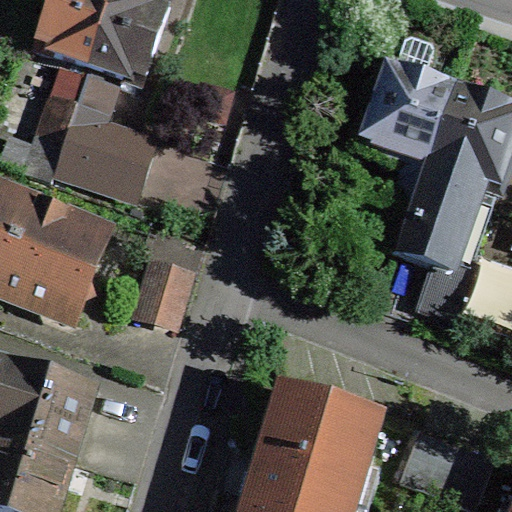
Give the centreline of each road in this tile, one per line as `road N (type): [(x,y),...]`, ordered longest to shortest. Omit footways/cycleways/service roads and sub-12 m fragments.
road 1 (residential): [(232,290),(319,0)]
road 2 (residential): [(232,290),(511,400)]
road 3 (residential): [(166,511),(232,290)]
